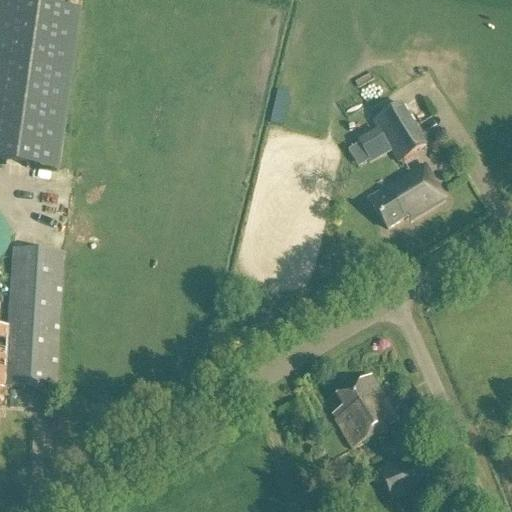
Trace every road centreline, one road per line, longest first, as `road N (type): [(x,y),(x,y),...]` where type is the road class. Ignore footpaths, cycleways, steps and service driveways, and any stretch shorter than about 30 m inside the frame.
road 1 (unclassified): [(45,511),(391,296)]
road 2 (residential): [(484,511),(391,296)]
road 3 (unclassified): [(391,296),(511,224)]
